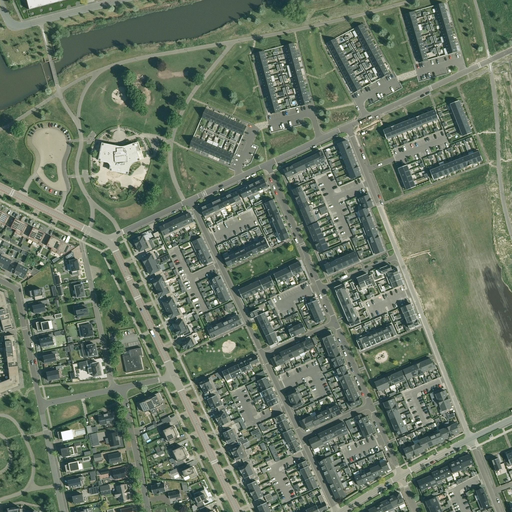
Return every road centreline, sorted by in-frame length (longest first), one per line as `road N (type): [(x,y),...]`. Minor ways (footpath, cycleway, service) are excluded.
road 1 (residential): [(397,256),(469,439)]
road 2 (residential): [(190,200),(262,355)]
road 3 (tertiary): [(106,239),(174,376)]
road 4 (tertiary): [(174,376),(238,511)]
road 5 (residential): [(463,74),(459,60),(403,76),(358,101),(367,118)]
road 6 (residential): [(112,389),(83,251)]
road 7 (residential): [(319,140),(312,112),(256,127),(240,176)]
road 8 (residential): [(348,127),(397,256)]
road 9 (residential): [(267,164),(320,289)]
road 10 (unclassified): [(121,0),(18,26),(0,3)]
road 11 (residential): [(39,404),(16,290),(0,280)]
road 12 (residential): [(120,388),(147,511)]
